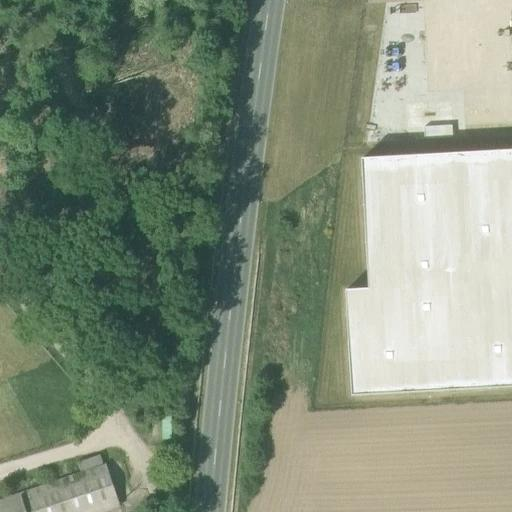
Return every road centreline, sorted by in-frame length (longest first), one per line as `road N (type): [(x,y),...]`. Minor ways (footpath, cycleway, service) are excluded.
road 1 (primary): [(269,0),(209,511)]
road 2 (residential): [(0,273),(128,431)]
road 3 (track): [(0,474),(128,431)]
